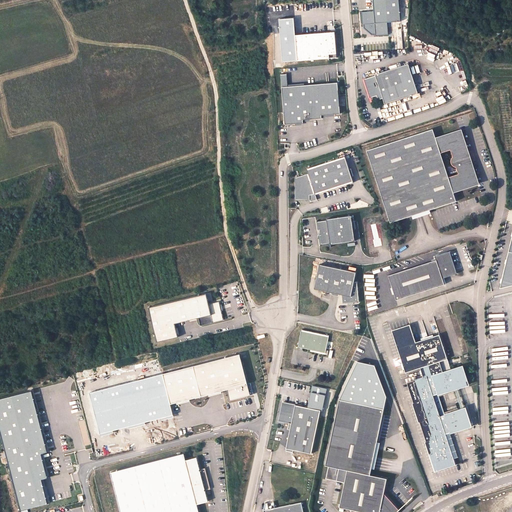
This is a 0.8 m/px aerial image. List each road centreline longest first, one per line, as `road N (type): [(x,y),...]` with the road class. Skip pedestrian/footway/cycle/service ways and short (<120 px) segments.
road 1 (residential): [(360,138),(477,101),(502,185),(480,298),(489,485)]
road 2 (track): [(281,315),(252,307),(225,228),(217,103),(185,0)]
road 3 (residential): [(265,424),(284,295),(284,164),(360,138)]
road 4 (residential): [(265,424),(87,467),(92,511)]
road 5 (residential): [(344,0),(360,138)]
